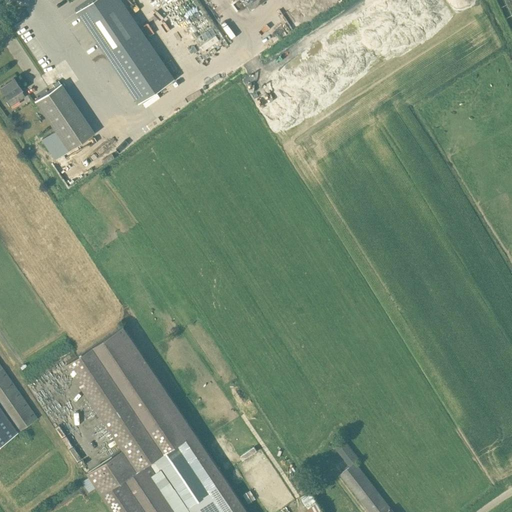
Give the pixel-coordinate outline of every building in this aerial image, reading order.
[(120,0),(93,0),(79,10),(140,101),(173,79),(120,0)] [(214,33),(207,22),(202,25),(199,21),(192,26),(199,36),(204,32),(207,37),(214,33)] [(22,89),(14,77),(0,86),(0,87),(7,98),(5,99),(10,106),(25,96),(21,90),(22,89)] [(34,101),(68,150),(94,132),(61,82),(34,101)] [(248,511),(124,325),(67,363),(123,447),(87,471),(90,475),(81,481),(85,486),(89,492),(97,486),(114,511),(248,511)] [(0,443),(37,418),(0,364),(0,443)] [(254,445),(240,455),(244,460),(258,450),(254,445)] [(355,461),(343,471),(374,511),(394,511),(382,496),(355,461)] [(309,511),(324,511),(315,490),(302,496),(309,511)]
